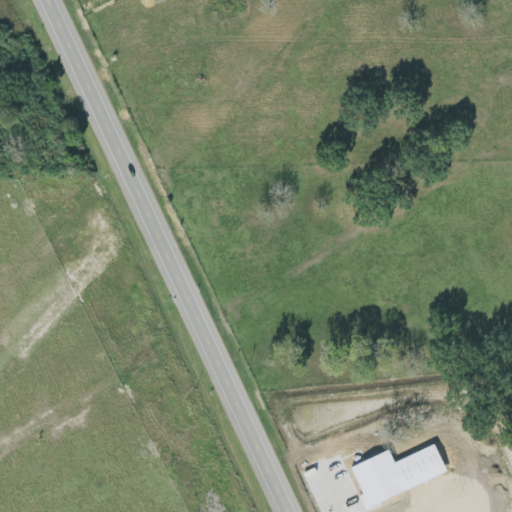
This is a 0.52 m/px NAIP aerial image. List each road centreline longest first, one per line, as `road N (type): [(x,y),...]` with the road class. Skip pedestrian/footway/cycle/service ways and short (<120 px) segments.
road 1 (primary): [(198,316),(48,0)]
road 2 (primary): [(290,511),(198,316)]
